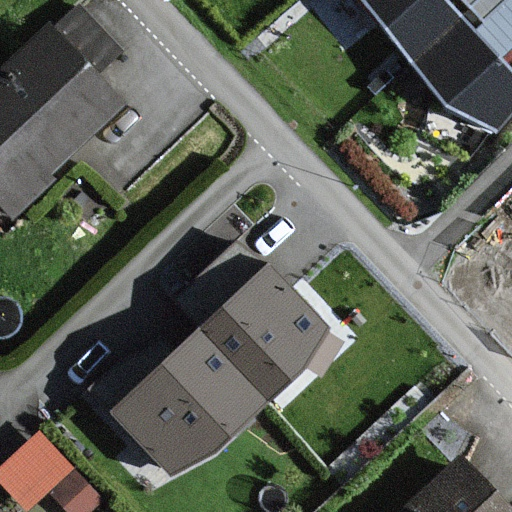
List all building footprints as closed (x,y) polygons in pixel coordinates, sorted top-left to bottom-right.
[(356,0),(403,67),(461,17),(443,0),(356,0)] [(465,0),(481,16),(497,0),(465,0)] [(116,52),(77,10),(50,36),(45,31),(0,72),(0,205),(9,216),(46,182),(40,176),(114,108),(87,79),(116,52)] [(511,112),(511,67),(461,17),(403,67),(438,108),(492,141),(511,112)] [(199,316),(266,252),(243,227),(175,291),(199,316)] [(266,264),(196,329),(264,402),(334,336),(266,264)] [(109,410),(176,482),(264,402),(196,329),(109,410)] [(85,511),(97,501),(38,437),(0,471),(0,477),(27,506),(48,487),(71,511),(85,511)] [(501,511),(454,463),(402,511),(501,511)]
